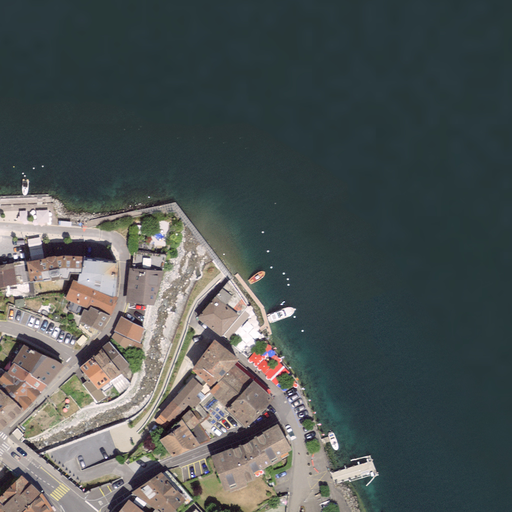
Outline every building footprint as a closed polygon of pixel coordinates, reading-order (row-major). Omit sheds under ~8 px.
[(151,303),(154,304),(167,254),(135,251),(130,301),(151,303)] [(82,271),(85,256),(66,255),(32,261),(35,281),(63,277),(69,278),(72,271),(82,271)] [(78,280),(101,288),(117,293),(119,260),(85,256),(82,271),(72,271),(69,278),(71,280),(75,278),(78,280)] [(35,281),(32,261),(0,265),(0,312),(7,315),(10,302),(15,303),(16,298),(37,295),(35,281)] [(73,296),(94,306),(101,288),(78,280),(73,296)] [(201,320),(222,336),(239,316),(247,307),(230,281),(216,297),(198,318),(201,320)] [(101,288),(94,306),(96,307),(111,313),(118,293),(117,293),(101,288)] [(111,313),(96,307),(94,312),(90,310),(86,317),(103,325),(111,313)] [(119,331),(142,342),(145,326),(125,317),(119,331)] [(85,333),(78,340),(83,344),(89,337),(85,333)] [(118,333),(115,338),(139,362),(143,345),(118,333)] [(193,370),(199,375),(206,381),(211,386),(238,360),(233,355),(214,341),(193,370)] [(31,343),(19,361),(49,381),(65,362),(56,356),(41,350),(31,343)] [(109,344),(103,350),(130,382),(132,378),(136,371),(131,366),(130,367),(109,344)] [(284,364),(270,346),(262,352),(258,347),(252,352),(270,375),(284,364)] [(128,385),(130,382),(103,350),(94,359),(109,379),(119,394),(126,388),(128,385)] [(100,386),(109,379),(94,359),(82,368),(89,376),(96,383),(98,383),(100,386)] [(12,370),(42,388),(49,381),(19,361),(12,370)] [(227,407),(228,407),(254,381),(251,378),(236,364),(210,391),(212,393),(215,395),(227,407)] [(0,379),(0,384),(4,388),(25,406),(42,388),(12,370),(10,369),(0,379)] [(206,381),(199,375),(195,380),(202,386),(206,381)] [(96,383),(89,376),(82,381),(97,400),(106,394),(100,386),(98,383),(96,383)] [(203,387),(202,386),(195,380),(193,378),(173,401),(183,410),(189,404),(193,407),(199,400),(195,396),(203,387)] [(272,399),(271,397),(254,381),(228,407),(230,409),(247,425),(269,402),(272,399)] [(25,406),(4,388),(0,390),(0,424),(1,426),(25,406)] [(207,419),(213,424),(230,414),(225,409),(227,407),(215,395),(212,393),(201,405),(211,415),(207,419)] [(169,421),(183,410),(173,401),(162,414),(169,421)] [(182,417),(191,429),(198,423),(199,422),(197,420),(192,414),(190,411),(182,417)] [(201,417),(196,411),(192,414),(197,420),(201,417)] [(167,421),(160,416),(157,421),(164,426),(167,421)] [(199,444),(190,431),(183,421),(179,423),(182,427),(161,440),(173,455),(199,444)] [(200,443),(209,439),(198,423),(191,429),(200,443)] [(18,439),(26,431),(20,425),(12,433),(18,439)] [(291,450),(277,427),(249,443),(260,468),(281,459),(279,455),(291,450)] [(252,472),(260,468),(249,443),(213,456),(226,490),(231,488),(232,491),(246,486),(245,483),(255,479),(252,472)] [(162,473),(135,492),(164,511),(172,511),(186,500),(162,473)] [(54,511),(52,509),(48,503),(40,495),(39,494),(35,489),(31,486),(30,484),(24,478),(23,476),(0,497),(0,500),(5,506),(4,507),(8,511),(54,511)] [(120,511),(141,511),(129,502),(120,511)]
